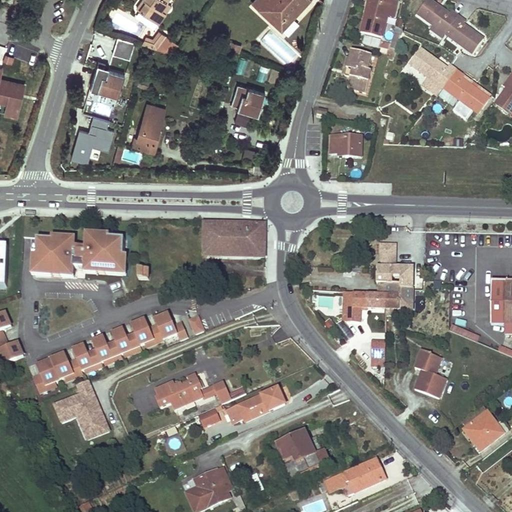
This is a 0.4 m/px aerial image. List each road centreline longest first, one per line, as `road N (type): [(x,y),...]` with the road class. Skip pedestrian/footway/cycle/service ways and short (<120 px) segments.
road 1 (tertiary): [(285,291),(328,355),(480,511)]
road 2 (secondary): [(33,199),(274,201)]
road 3 (residential): [(33,199),(66,60),(93,0)]
road 4 (secondary): [(311,201),(511,207)]
road 5 (residential): [(342,0),(293,144),(293,182)]
road 6 (residential): [(111,318),(157,299),(240,306),(285,291)]
road 7 (residential): [(31,285),(29,328),(37,349),(111,318)]
